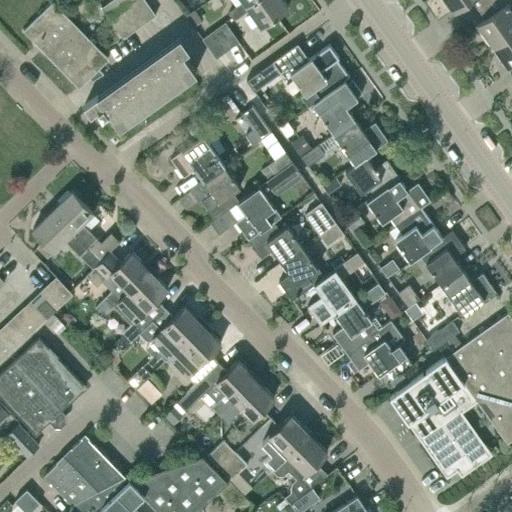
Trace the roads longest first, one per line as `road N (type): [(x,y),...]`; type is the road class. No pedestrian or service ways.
road 1 (residential): [(424,511),(356,418),(0,64)]
road 2 (tertiary): [(511,206),(365,0)]
